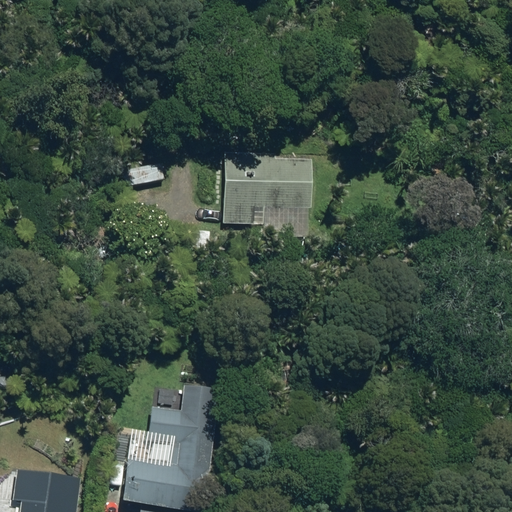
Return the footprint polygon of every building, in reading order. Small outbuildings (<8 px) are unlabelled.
[(224,229),(265,229),(265,210),(312,211),(313,163),(225,162),(224,229)] [(112,174),(115,193),(165,185),(162,166),(112,174)] [(290,383),(291,404),(313,403),(312,382),(290,383)] [(141,511),(204,511),(220,391),(184,386),(181,412),(152,408),(148,442),(171,445),(168,466),(129,461),(123,507),(141,509),(141,511)] [(78,511),(83,478),(18,471),(14,504),(21,505),(19,511),(78,511)]
